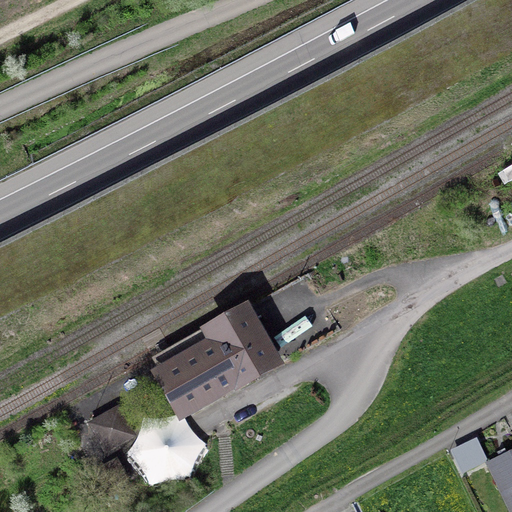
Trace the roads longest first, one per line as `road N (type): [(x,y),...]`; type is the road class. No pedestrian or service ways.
road 1 (motorway): [(0,276),(511,14)]
road 2 (motorway): [(424,0),(0,219)]
road 3 (residential): [(511,247),(408,311),(345,407),(207,511)]
road 4 (unclassified): [(0,106),(247,0)]
road 5 (residential): [(511,397),(319,511)]
